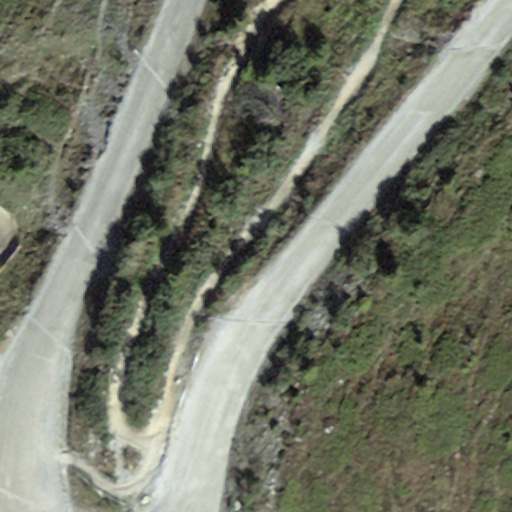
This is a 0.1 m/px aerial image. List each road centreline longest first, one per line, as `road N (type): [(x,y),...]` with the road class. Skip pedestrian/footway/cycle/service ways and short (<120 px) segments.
road 1 (track): [(511,8),(240,344),(211,402),(175,511)]
road 2 (track): [(16,511),(30,380),(184,0)]
